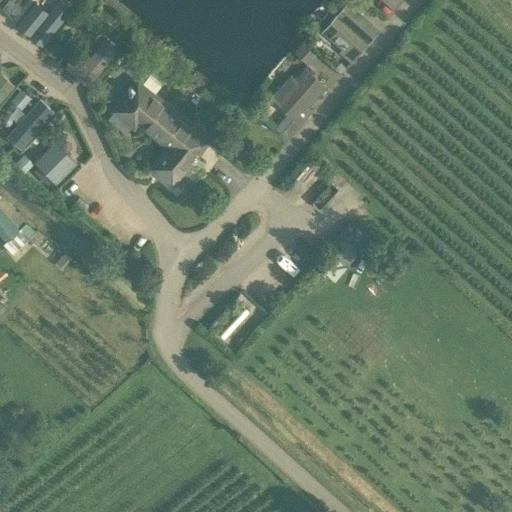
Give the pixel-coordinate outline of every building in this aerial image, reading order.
[(59,0),(30,37),(43,47),(74,9),(62,0),(59,0)] [(383,0),(393,8),(399,0),(383,0)] [(319,29),(328,37),(327,37),(340,48),(337,51),(350,62),(373,35),(361,24),(358,27),(354,24),(358,19),(342,4),(319,29)] [(79,54),(68,68),(92,87),(121,50),(108,39),(89,62),(79,54)] [(272,97),(290,113),(278,127),(292,139),(316,111),(311,107),(330,86),(316,74),(319,71),(309,63),(298,77),(293,73),(272,97)] [(0,96),(13,81),(0,69),(0,96)] [(159,92),(164,84),(153,74),(151,77),(147,82),(140,77),(140,79),(114,110),(132,125),(138,129),(142,125),(144,127),(169,147),(152,167),(176,187),(216,139),(159,92)] [(52,112),(41,102),(7,139),(17,149),(52,112)] [(41,166),(37,170),(52,185),(57,181),(59,184),(81,163),(59,139),(36,162),(41,166)] [(16,253),(41,231),(30,221),(31,220),(2,193),(0,195),(0,230),(9,241),(7,243),(16,253)] [(322,265),(339,278),(360,250),(343,238),(322,265)] [(112,394),(137,366),(41,281),(16,309),(23,316),(30,308),(42,319),(48,313),(53,317),(47,323),(59,334),(63,330),(69,335),(68,337),(78,345),(69,356),(112,394)] [(211,326),(226,339),(250,310),(235,298),(211,326)] [(336,325),(324,338),(339,351),(350,339),(336,325)]
